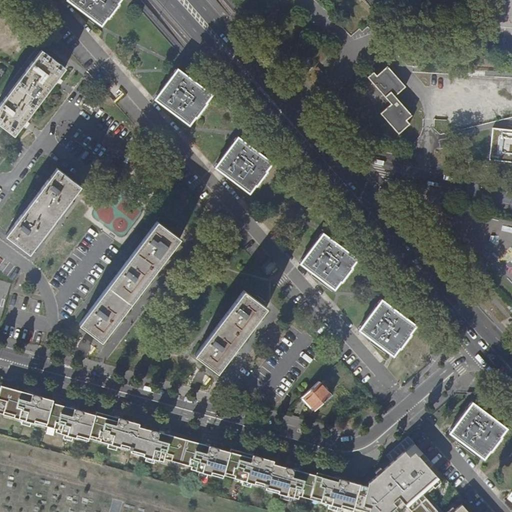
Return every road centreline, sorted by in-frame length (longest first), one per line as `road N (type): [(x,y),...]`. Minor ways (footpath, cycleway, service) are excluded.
road 1 (residential): [(409,407),(50,0)]
road 2 (residential): [(0,356),(334,447),(368,443),(409,407)]
road 3 (primary): [(511,353),(340,164)]
road 4 (primary): [(310,160),(478,348)]
road 5 (primary): [(340,164),(197,0)]
road 6 (residential): [(511,199),(340,164)]
road 7 (primary): [(166,0),(268,112)]
